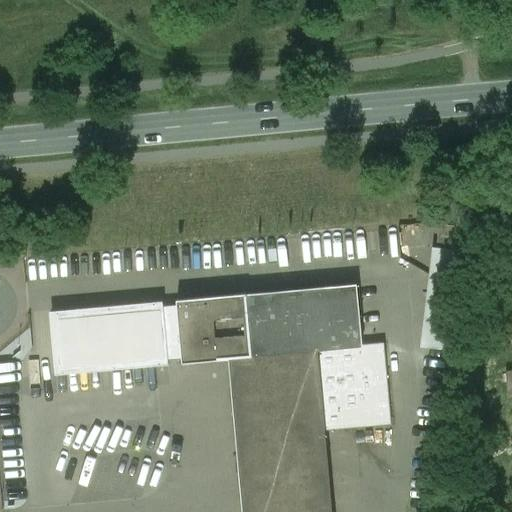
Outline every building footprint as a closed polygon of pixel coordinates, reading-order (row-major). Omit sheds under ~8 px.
[(462,227),(439,225),(436,248),(459,251),(462,227)] [(459,251),(436,248),(424,348),(449,351),(461,251),(459,251)] [(246,295),(251,357),(230,359),(230,360),(243,511),(332,511),(325,431),(391,425),(384,344),(362,346),(357,285),(246,295)] [(246,295),(177,300),(177,304),(178,323),(179,323),(182,360),(183,364),(194,363),(195,363),(230,360),(230,359),(251,357),(246,295)] [(162,306),(164,306),(163,302),(50,312),(56,375),(169,365),(168,361),(167,361),(167,357),(83,365),(79,318),(162,310),(162,306)] [(162,310),(79,318),(83,365),(167,357),(167,361),(168,361),(182,360),(179,323),(178,323),(177,304),(164,306),(162,306),(162,310)]
